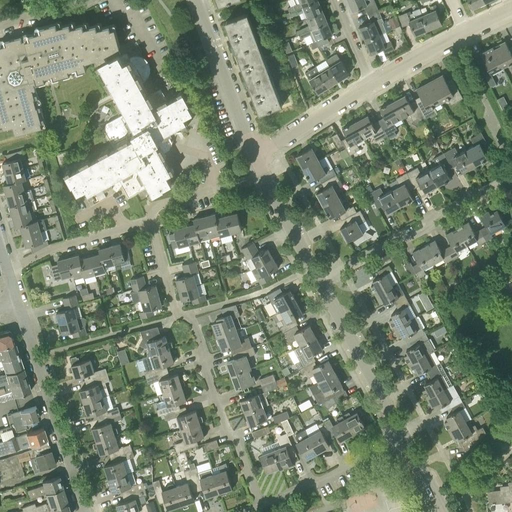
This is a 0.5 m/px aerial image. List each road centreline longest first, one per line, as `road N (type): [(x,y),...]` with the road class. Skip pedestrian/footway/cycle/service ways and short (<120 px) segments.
road 1 (residential): [(260,504),(192,322),(174,309),(151,222)]
road 2 (residential): [(86,511),(16,301)]
road 3 (residential): [(511,181),(494,182),(318,283)]
road 4 (unclassified): [(257,153),(197,0)]
road 5 (residential): [(260,504),(402,432)]
road 6 (residential): [(7,271),(48,249),(151,222)]
road 7 (residential): [(257,153),(370,83)]
road 8 (residential): [(151,222),(159,204),(264,175)]
road 9 (unclassified): [(318,283),(264,175)]
